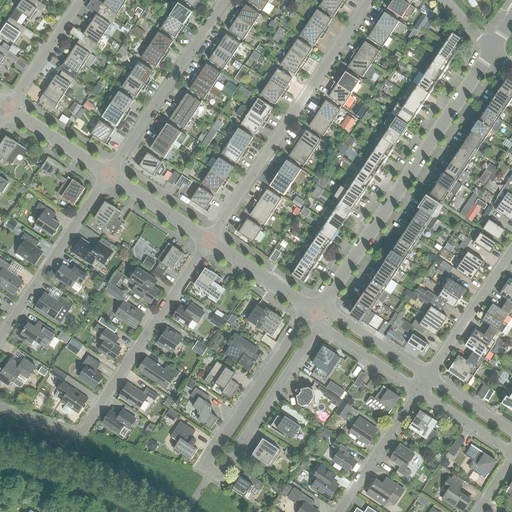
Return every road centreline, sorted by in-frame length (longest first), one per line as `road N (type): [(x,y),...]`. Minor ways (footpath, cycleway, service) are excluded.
road 1 (residential): [(316,312),(293,328),(209,457),(212,471),(222,469),(311,336)]
road 2 (residential): [(490,50),(316,312)]
road 3 (residential): [(20,415),(82,430),(207,240)]
road 4 (residential): [(207,240),(367,0)]
road 5 (residential): [(107,174),(223,0)]
road 6 (residential): [(0,335),(107,174)]
road 7 (residential): [(427,376),(511,248)]
road 8 (residential): [(337,511),(417,391)]
road 9 (residential): [(316,312),(207,240)]
road 10 (residential): [(316,312),(328,332),(417,391)]
road 11 (residential): [(7,108),(79,0)]
road 12 (residential): [(427,376),(339,318),(316,312)]
